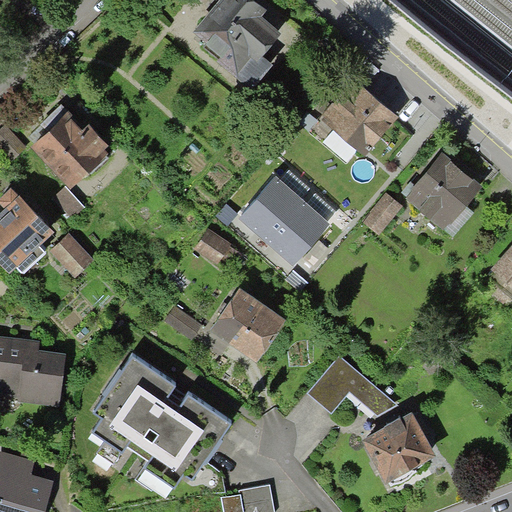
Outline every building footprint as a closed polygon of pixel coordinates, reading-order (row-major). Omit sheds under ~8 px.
[(268,9),(255,0),(219,0),(193,31),(207,43),(203,47),(218,59),(216,60),(251,90),(272,65),(263,57),(283,33),(262,16),(268,9)] [(354,78),(320,118),(364,155),(398,116),(354,78)] [(86,127),(70,110),(32,147),(71,188),(108,153),(105,149),(109,145),(89,124),(86,127)] [(27,147),(7,124),(0,129),(0,148),(11,161),(27,147)] [(406,198),(445,230),(467,206),(484,187),(474,178),(473,179),(442,152),(415,185),(411,190),(412,191),(407,197),(406,198)] [(290,169),(280,180),(301,199),(311,188),(290,169)] [(266,242),(303,200),(301,199),(280,180),(276,176),(239,219),(266,242)] [(411,190),(415,185),(411,181),(401,192),(407,197),(412,191),(411,190)] [(86,207),(66,186),(53,198),(73,219),(86,207)] [(19,195),(11,187),(0,197),(0,202),(5,208),(0,212),(0,262),(10,273),(17,266),(24,273),(47,253),(40,245),(54,232),(20,195),(19,195)] [(402,206),(386,192),(362,221),(379,234),(402,206)] [(327,220),(336,210),(316,193),(307,203),(327,220)] [(303,200),(266,242),(293,266),(330,224),(327,220),(307,203),(303,200)] [(238,214),(227,204),(216,215),(227,225),(238,214)] [(445,230),(452,237),(474,213),(467,206),(445,230)] [(231,244),(208,229),(195,249),(217,264),(231,244)] [(95,260),(69,233),(51,250),(76,277),(95,260)] [(511,246),(491,271),(511,288),(511,246)] [(308,282),(294,270),(285,280),(300,292),(308,282)] [(507,306),(511,300),(511,288),(491,271),(480,284),(507,306)] [(286,320),(240,287),(210,330),(257,363),(286,320)] [(203,325),(175,305),(164,321),(193,340),(203,325)] [(40,341),(0,335),(0,395),(18,398),(18,401),(59,407),(66,354),(39,350),(40,341)] [(176,386),(133,355),(93,413),(101,419),(92,433),(105,441),(121,453),(126,447),(148,461),(144,468),(160,479),(175,489),(184,476),(193,481),(232,424),(187,394),(179,406),(167,398),(176,386)] [(399,405),(339,355),(307,393),(332,414),(349,393),(377,417),(399,405)] [(412,412),(361,440),(386,484),(436,457),(412,412)] [(105,441),(97,452),(113,463),(121,453),(105,441)] [(22,457),(0,450),(0,511),(44,511),(54,481),(32,474),(37,456),(23,452),(22,457)] [(152,490),(160,479),(144,468),(136,479),(152,490)] [(274,511),(270,484),(239,489),(239,493),(221,497),(223,511),(274,511)]
